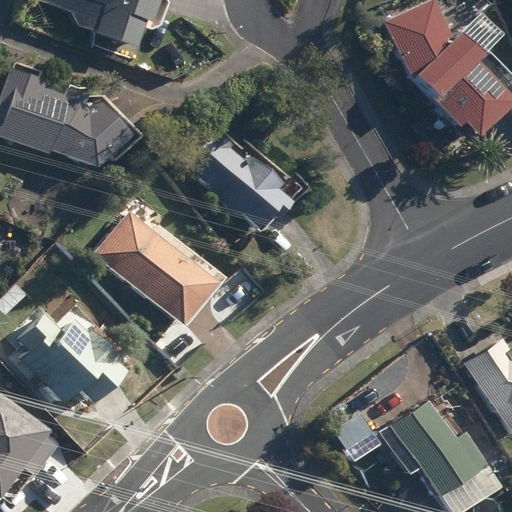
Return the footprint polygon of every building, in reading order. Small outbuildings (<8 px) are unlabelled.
[(90,0),(98,2),(88,33),(130,47),(139,19),(151,23),(157,0),(90,0)] [(511,0),(503,0),(511,25),(511,0)] [(445,123),(457,137),(496,102),(458,60),(487,34),(469,14),(441,39),(425,1),(373,23),(397,78),(441,127),(445,123)] [(88,103),(89,95),(68,89),(66,95),(45,88),(48,79),(11,68),(0,104),(0,136),(52,153),(52,150),(101,165),(135,135),(101,97),(90,107),(88,103)] [(185,164),(259,227),(272,213),(280,219),(295,202),(280,189),(285,182),(260,161),(255,167),(233,148),(235,146),(217,131),(215,134),(213,132),(185,164)] [(96,255),(187,326),(221,283),(129,212),(96,255)] [(21,358),(66,404),(81,390),(94,403),(129,371),(121,363),(124,361),(94,329),(88,334),(77,322),(64,334),(45,315),(18,341),(28,351),(21,358)] [(455,364),(500,442),(511,434),(511,336),(496,345),(494,341),(455,364)] [(0,497),(2,500),(51,432),(0,394),(0,497)] [(378,427),(420,498),(470,469),(449,434),(439,440),(417,403),(378,427)]
